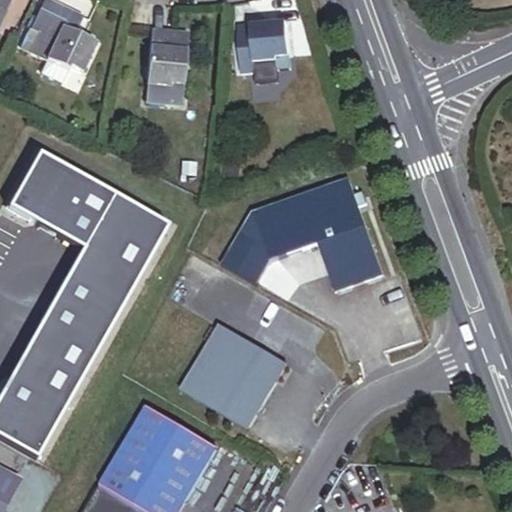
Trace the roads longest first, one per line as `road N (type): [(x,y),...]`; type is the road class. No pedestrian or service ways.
road 1 (secondary): [(490,353),(395,101)]
road 2 (unclassified): [(490,353),(374,396),(333,435),(289,511)]
road 3 (residential): [(395,101),(511,53)]
